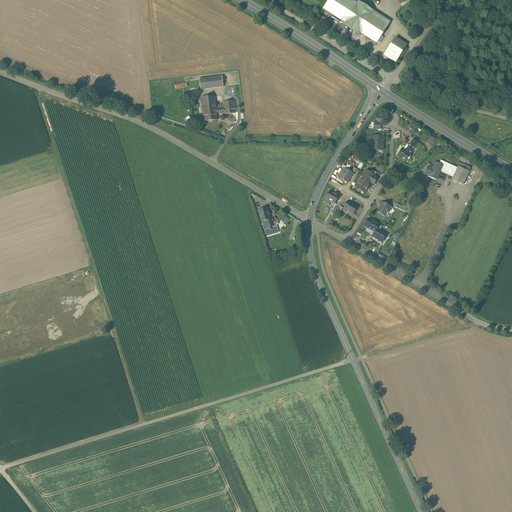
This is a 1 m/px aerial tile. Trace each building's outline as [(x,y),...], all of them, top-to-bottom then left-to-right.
[(366,6),(362,4),(363,4),(362,3),(362,4),(359,2),(358,1),(357,3),(353,1),(353,0),(352,0),(329,0),(329,1),(328,1),(328,2),(326,5),(324,8),(323,9),(324,9),(328,12),(332,14),(332,15),(333,15),(336,17),(337,18),(337,17),(340,20),(341,20),(345,23),(344,24),(345,24),(347,26),(348,27),(348,26),(351,28),(351,29),(352,29),(355,31),(358,33),(359,34),(360,32),(360,33),(360,32),(364,35),(363,35),(364,35),(368,37),(368,38),(372,40),(373,41),(376,43),(377,43),(379,39),(380,38),(382,34),(383,34),(382,34),(385,30),(386,29),(385,29),(388,25),(384,22),(380,20),(380,19),(379,19),(376,17),(375,16),(375,17),(371,14),(372,14),(371,14),(373,11),(373,10),(373,11),(370,9),(370,8),(369,8),(366,6)] [(329,21),(323,17),(320,22),(325,26),(329,21)] [(400,41),(396,38),(395,37),(395,38),(388,49),(387,50),(385,54),(384,54),(384,55),(385,55),(389,58),(390,59),(390,58),(395,62),(406,45),(407,45),(406,44),(406,45),(401,41),(400,41)] [(199,79),(200,89),(223,87),(222,77),(199,79)] [(201,97),(202,106),(215,104),(214,96),(201,97)] [(223,102),(223,107),(224,113),(224,114),(235,113),(234,101),(223,102)] [(215,104),(202,106),(204,121),(217,119),(216,114),(216,107),(215,104)] [(384,137),(373,136),(372,150),(383,150),(384,137)] [(437,141),(430,137),(426,142),(433,147),(437,141)] [(411,143),(405,151),(410,154),(415,146),(411,143)] [(405,151),(402,149),(397,156),(406,161),(411,154),(410,154),(405,151)] [(471,159),(462,155),(459,160),(464,162),(469,164),(471,159)] [(457,167),(442,161),(442,160),(441,160),(439,164),(443,166),(446,167),(443,172),(452,177),(457,167)] [(435,162),(433,169),(428,166),(424,174),(429,176),(429,177),(436,180),(440,171),(443,166),(439,164),(435,162)] [(462,168),(457,166),(457,167),(452,177),(451,180),(456,182),(463,185),(472,166),(469,164),(464,162),(462,168)] [(353,173),(345,169),(340,178),(347,183),(349,179),(349,178),(352,173),(352,174),(353,173)] [(363,177),(364,178),(362,180),(360,185),(367,189),(371,182),(372,183),(373,182),(375,182),(377,178),(374,176),(366,171),(363,177)] [(367,189),(360,185),(362,180),(360,179),(360,180),(356,188),(364,193),(367,189)] [(436,193),(424,188),(398,245),(410,250),(436,193)] [(339,196),(330,191),(330,190),(325,199),(326,199),(331,201),(330,202),(335,204),(339,196)] [(353,205),(348,202),(348,201),(343,209),(353,214),(357,207),(353,204),(353,205)] [(390,207),(383,202),(380,208),(377,212),(385,216),(390,207)] [(267,208),(258,211),(262,222),(270,220),(267,208)] [(379,225),(368,219),(369,218),(368,218),(364,225),(375,232),(373,235),(379,238),(383,232),(380,230),(382,227),(379,225)] [(270,220),(262,222),(264,230),(269,229),(268,225),(271,224),(270,220)] [(386,229),(380,239),(384,241),(390,231),(386,229)]
